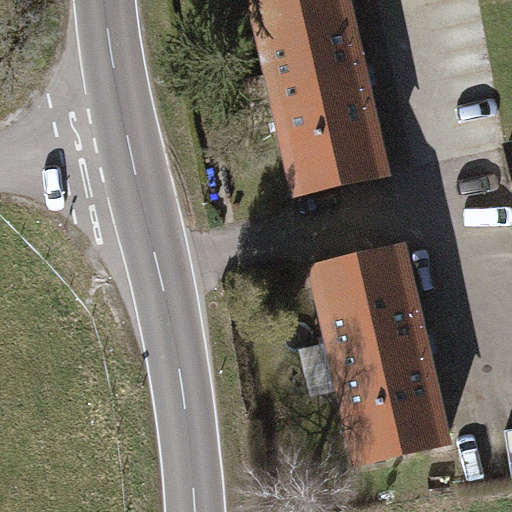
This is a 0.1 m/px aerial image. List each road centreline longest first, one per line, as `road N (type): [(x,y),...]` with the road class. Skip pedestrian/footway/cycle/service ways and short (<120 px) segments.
road 1 (secondary): [(199,511),(195,441),(105,0)]
road 2 (unknown): [(168,303),(494,205)]
